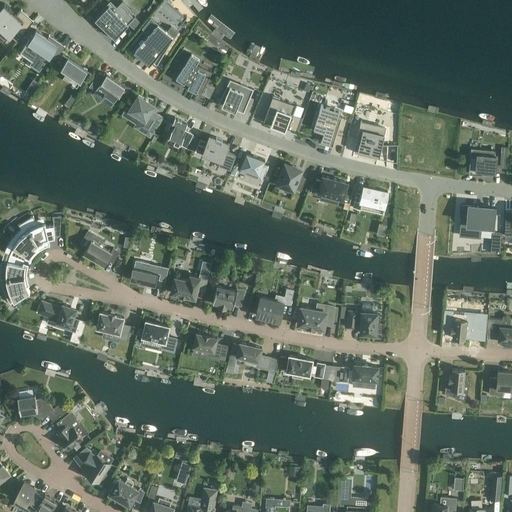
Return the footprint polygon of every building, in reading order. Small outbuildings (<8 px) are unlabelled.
[(95,17),(93,19),(95,21),(96,20),(106,30),(108,28),(116,35),(113,38),(114,39),(128,23),(135,30),(140,23),(134,17),(134,16),(134,17),(129,12),(131,10),(122,1),(117,6),(111,12),(105,7),(96,18),(95,17)] [(0,7),(0,26),(1,27),(0,28),(0,35),(5,40),(2,42),(3,43),(10,35),(17,41),(26,30),(25,29),(23,31),(18,26),(23,20),(20,23),(15,18),(17,15),(17,14),(4,3),(0,7)] [(178,32),(170,25),(166,31),(157,23),(149,33),(147,32),(130,52),(141,61),(146,55),(156,64),(157,64),(155,63),(165,52),(178,32)] [(58,44),(36,29),(28,41),(24,47),(36,55),(29,64),(39,71),(45,62),(46,62),(58,44)] [(176,69),(171,77),(183,84),(185,81),(189,84),(187,87),(201,94),(210,98),(215,87),(206,83),(212,72),(198,65),(197,64),(201,58),(193,53),(189,59),(188,59),(184,56),(176,69)] [(66,58),(62,55),(56,63),(61,66),(61,67),(72,75),(68,80),(71,82),(73,84),(74,83),(77,85),(87,70),(68,56),(66,58)] [(99,71),(89,86),(95,90),(92,94),(93,94),(96,90),(113,102),(110,106),(111,106),(125,86),(106,73),(105,76),(99,71)] [(38,85),(32,81),(25,90),(32,95),(38,85)] [(239,86),(228,82),(220,102),(222,103),(221,106),(235,111),(236,109),(244,112),(254,88),(240,83),(239,86)] [(138,95),(129,110),(141,117),(137,124),(135,126),(145,132),(146,131),(151,134),(157,125),(152,122),(147,119),(153,109),(155,105),(134,92),(134,93),(138,95)] [(323,102),(338,107),(340,99),(326,94),(323,102)] [(272,96),(263,121),(271,124),(270,125),(285,130),(286,127),(298,132),(298,131),(296,130),(301,117),(293,114),(296,105),(272,96)] [(317,109),(316,109),(310,128),(311,128),(311,127),(324,131),(320,142),(333,146),(342,117),(341,116),(341,117),(339,116),(340,110),(321,104),(319,110),(317,109)] [(345,104),(343,110),(352,113),(354,106),(345,104)] [(187,123),(175,117),(172,123),(171,122),(168,128),(172,130),(168,137),(178,142),(178,143),(179,144),(181,141),(187,145),(186,148),(195,151),(200,138),(193,134),(193,133),(184,129),(187,123)] [(372,131),(360,128),(354,152),(378,158),(385,127),(373,124),(372,131)] [(216,138),(210,135),(202,155),(220,162),(218,166),(230,170),(236,155),(225,151),(228,142),(222,140),(222,139),(216,137),(216,138)] [(470,159),(468,173),(492,175),(493,172),(494,155),(495,150),(471,148),(470,152),(470,159)] [(265,159),(246,152),(239,171),(262,180),(268,165),(263,163),(265,159)] [(302,169),(285,163),(277,183),(294,190),(294,188),(301,191),(306,177),(299,175),(302,169)] [(321,181),(315,180),(311,193),(318,195),(319,192),(330,196),(329,202),(337,205),(339,198),(343,199),(348,182),(322,175),(321,181)] [(357,192),(353,207),(361,209),(361,208),(362,201),(384,206),(387,191),(364,186),(362,193),(357,192)] [(462,217),(460,235),(479,237),(479,236),(480,227),(493,228),(494,228),(496,208),(462,204),(461,217),(462,217)] [(8,243),(4,251),(24,259),(24,260),(28,262),(30,258),(26,255),(28,253),(30,251),(33,254),(36,251),(40,248),(44,245),(48,244),(46,239),(50,237),(55,237),(54,224),(51,224),(48,224),(46,225),(45,223),(41,224),(37,225),(35,220),(33,215),(29,217),(23,221),(17,225),(21,229),(25,233),(22,236),(18,240),(16,243),(15,242),(14,243),(11,240),(8,243)] [(379,223),(376,235),(384,236),(387,224),(379,223)] [(502,233),(492,232),(492,237),(492,238),(490,252),(500,252),(502,233)] [(111,251),(91,240),(84,252),(104,264),(107,259),(113,262),(120,251),(113,247),(111,251)] [(4,251),(2,260),(8,261),(7,267),(7,273),(7,279),(8,284),(10,289),(10,290),(4,293),(5,295),(7,297),(8,300),(9,302),(10,302),(15,299),(28,291),(27,290),(25,285),(30,284),(28,278),(27,273),(27,267),(29,262),(28,262),(24,260),(24,259),(4,251)] [(132,267),(130,279),(155,285),(158,273),(148,271),(149,267),(150,263),(136,260),(134,267),(132,267)] [(168,267),(162,266),(160,273),(159,279),(165,281),(168,267)] [(174,276),(171,292),(181,295),(185,295),(185,296),(195,298),(198,287),(205,289),(209,274),(200,272),(199,277),(190,274),(188,280),(174,276)] [(236,290),(217,285),(213,302),(219,303),(219,306),(226,307),(227,305),(233,307),(234,303),(241,305),(245,289),(237,287),(236,290)] [(284,303),(260,297),(256,314),(280,320),(284,303)] [(42,301),(39,312),(49,315),(50,316),(58,318),(57,321),(65,323),(64,327),(73,330),(70,339),(79,342),(85,321),(79,319),(73,317),(76,309),(76,308),(71,306),(63,303),(62,307),(42,301)] [(316,309),(301,307),(298,324),(306,325),(306,326),(315,328),(315,327),(324,328),(324,323),(332,325),(335,305),(326,303),(325,311),(316,309)] [(376,330),(377,323),(380,323),(380,316),(377,316),(377,311),(362,310),(361,315),(357,314),(358,311),(349,310),(347,327),(356,328),(356,325),(361,325),(360,333),(369,334),(369,333),(373,333),(373,334),(376,334),(376,332),(377,332),(377,330),(376,330)] [(109,313),(100,311),(97,327),(115,331),(114,337),(127,340),(130,325),(122,323),(124,317),(115,314),(115,313),(109,312),(109,313)] [(488,318),(486,332),(494,333),(499,334),(498,339),(503,340),(511,340),(511,326),(510,326),(511,318),(503,315),(502,319),(495,318),(488,318)] [(446,317),(445,327),(450,328),(450,331),(453,332),(452,338),(465,339),(465,336),(468,336),(468,331),(469,327),(471,324),(466,322),(466,319),(464,319),(454,318),(446,317)] [(154,322),(146,320),(142,336),(162,341),(161,347),(174,350),(177,338),(169,336),(169,338),(166,337),(169,325),(161,323),(154,321),(154,322)] [(223,335),(221,342),(228,343),(230,331),(219,329),(218,334),(223,335)] [(204,334),(196,332),(193,346),(208,349),(207,354),(220,357),(223,344),(216,343),(217,337),(209,335),(210,334),(204,333),(204,334)] [(233,342),(227,365),(235,366),(237,355),(258,360),(257,366),(268,368),(269,368),(276,370),(278,359),(271,357),(260,354),(262,347),(240,342),(239,344),(233,342)] [(286,370),(293,372),(292,375),(301,378),(302,374),(309,375),(310,375),(309,375),(310,372),(315,373),(314,377),(322,378),(325,363),(317,362),(317,366),(312,365),(313,359),(312,359),(304,357),(305,357),(305,356),(297,355),(297,356),(289,355),(289,354),(289,355),(286,370),(285,370),(286,370)] [(349,367),(341,366),(340,380),(347,381),(348,376),(353,376),(353,377),(377,380),(378,366),(369,365),(369,364),(368,364),(368,365),(364,364),(363,364),(354,363),(353,370),(348,370),(349,367)] [(449,375),(449,378),(446,378),(445,393),(457,398),(460,389),(463,389),(463,385),(468,384),(467,375),(467,374),(464,373),(464,369),(452,368),(452,375),(449,375)] [(511,371),(498,370),(497,377),(490,377),(489,393),(496,394),(503,397),(506,389),(511,389),(511,388),(511,387),(511,371)] [(54,409),(44,397),(36,398),(35,394),(18,397),(20,413),(32,411),(32,414),(38,413),(42,419),(48,414),(54,409)] [(61,402),(55,407),(61,414),(67,409),(61,402)] [(68,425),(76,418),(77,417),(72,410),(57,422),(62,428),(57,432),(61,437),(59,438),(68,449),(83,438),(74,427),(71,429),(68,425)] [(90,465),(85,473),(91,477),(90,478),(96,482),(97,481),(99,482),(110,463),(97,455),(96,455),(90,451),(84,461),(90,465)] [(0,482),(5,479),(3,478),(10,473),(0,460),(0,482)] [(185,462),(179,481),(185,483),(191,464),(185,462)] [(299,474),(300,465),(291,464),(291,474),(299,474)] [(455,477),(454,484),(454,489),(462,490),(463,490),(464,476),(463,476),(463,478),(459,477),(459,478),(455,477)] [(140,502),(144,491),(139,488),(138,489),(132,486),(134,482),(127,478),(125,481),(118,477),(109,493),(117,498),(122,501),(122,500),(130,505),(134,498),(140,502)] [(27,511),(32,504),(39,491),(34,488),(35,487),(24,481),(16,496),(17,496),(13,504),(26,511),(27,511)] [(501,482),(492,481),(490,500),(499,500),(501,482)] [(158,486),(152,484),(148,496),(154,498),(158,486)] [(341,484),(340,500),(349,500),(350,496),(350,485),(341,484)] [(213,511),(214,508),(213,508),(216,490),(204,488),(201,506),(192,504),(190,511),(213,511)] [(39,491),(32,504),(37,507),(36,508),(43,511),(47,511),(55,499),(45,493),(44,494),(39,491)] [(171,501),(159,497),(158,501),(154,500),(149,511),(174,511),(172,511),(174,506),(170,505),(171,501)] [(454,511),(456,498),(447,497),(447,504),(433,503),(431,511),(454,511)] [(472,508),(469,508),(469,511),(491,511),(492,507),(481,508),(481,500),(472,500),(472,508)] [(329,511),(330,503),(323,503),(322,511),(329,511)]
